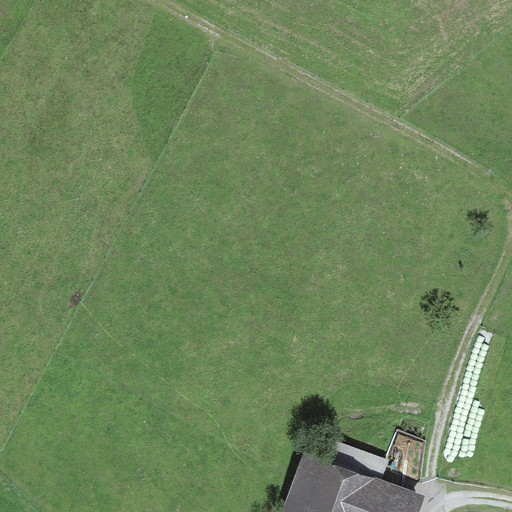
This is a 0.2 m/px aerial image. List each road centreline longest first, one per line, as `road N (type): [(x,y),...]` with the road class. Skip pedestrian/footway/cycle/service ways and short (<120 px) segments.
road 1 (track): [(166,5),(445,152),(500,188),(511,208)]
road 2 (track): [(511,237),(450,387),(434,449),(436,511)]
